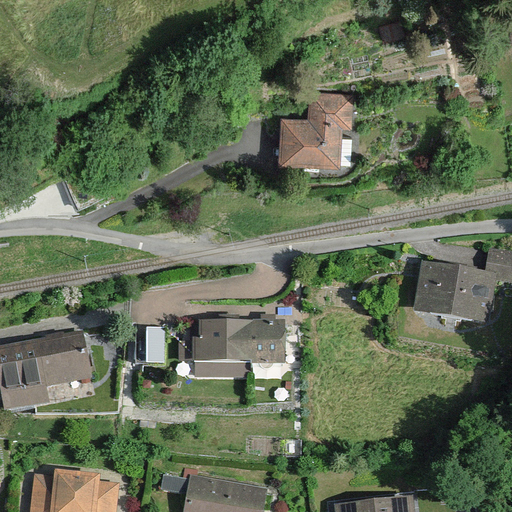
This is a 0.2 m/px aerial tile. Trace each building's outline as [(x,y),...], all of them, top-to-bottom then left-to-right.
[(312,115),(284,114),(283,163),(344,164),(345,125),(356,126),(357,90),(312,89),(312,115)] [(503,276),(427,260),(417,309),(493,324),(503,276)] [(287,319),(199,319),(199,376),(287,376),(287,319)] [(136,326),(135,363),(163,364),(164,327),(136,326)] [(85,331),(0,346),(0,371),(7,409),(53,401),(50,383),(93,375),(85,331)] [(58,474),(37,472),(33,511),(120,511),(123,481),(104,479),(104,473),(58,469),(58,474)] [(265,511),(270,486),(193,473),(186,511),(265,511)] [(417,511),(416,496),(338,504),(338,511),(417,511)]
